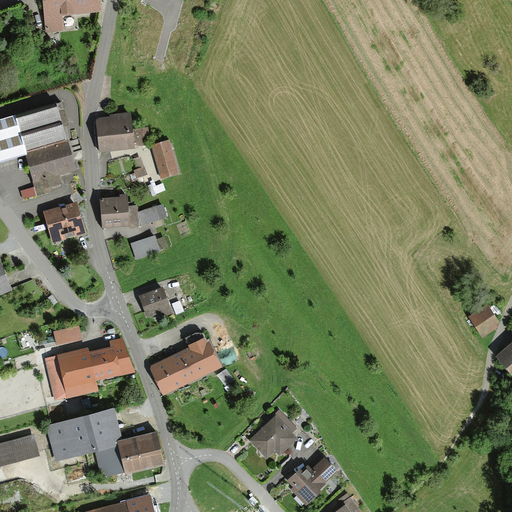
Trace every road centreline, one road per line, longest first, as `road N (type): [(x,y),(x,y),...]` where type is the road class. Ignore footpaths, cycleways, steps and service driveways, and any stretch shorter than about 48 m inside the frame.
road 1 (tertiary): [(112,0),(88,133),(97,236),(119,303)]
road 2 (tertiary): [(119,303),(175,462)]
road 3 (residential): [(0,211),(76,305),(119,303)]
road 4 (residential): [(511,298),(464,424)]
road 5 (residential): [(175,462),(227,460),(277,511)]
